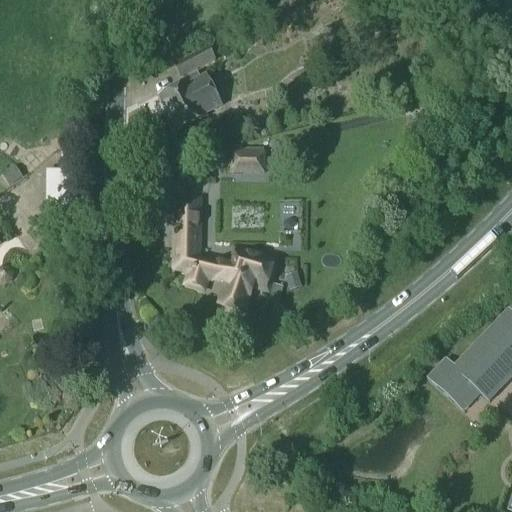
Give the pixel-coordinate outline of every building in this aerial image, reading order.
[(180,82),(216,64),(208,49),(173,68),(180,82)] [(202,80),(161,101),(177,133),(203,120),(202,118),(217,110),(202,80)] [(61,153),(61,214),(81,214),(81,153),(61,153)] [(231,175),(242,175),(243,153),(231,153),(231,175)] [(14,170),(2,178),(9,188),(21,180),(14,170)] [(264,295),(273,267),(236,256),(231,274),(198,264),(199,203),(175,203),(173,272),(189,277),(186,287),(202,292),(206,279),(227,286),(221,308),(242,314),(249,291),(264,295)] [(302,292),(297,276),(285,279),(290,295),(302,292)] [(488,406),(511,380),(511,316),(508,313),(454,370),(445,362),(426,381),(451,405),(468,388),(488,406)]
